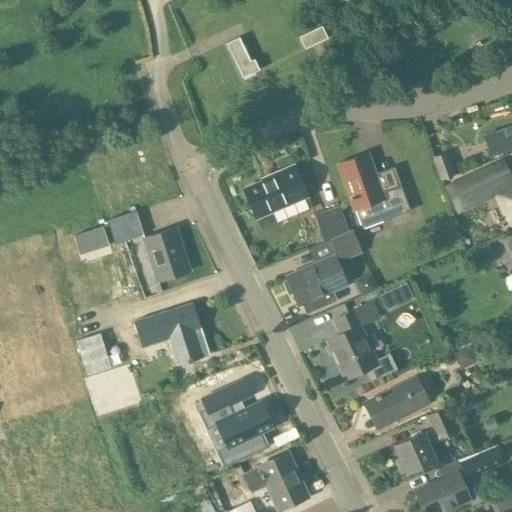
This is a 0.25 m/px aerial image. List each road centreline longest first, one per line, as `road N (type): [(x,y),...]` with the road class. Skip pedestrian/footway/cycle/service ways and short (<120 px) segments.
road 1 (unclassified): [(359,511),(189,169)]
road 2 (unclassified): [(189,169),(297,119),(433,106),(511,75)]
road 3 (residential): [(189,169),(150,69),(165,62),(149,0)]
